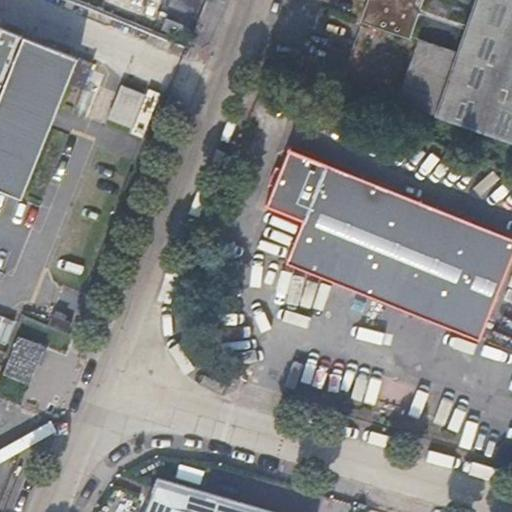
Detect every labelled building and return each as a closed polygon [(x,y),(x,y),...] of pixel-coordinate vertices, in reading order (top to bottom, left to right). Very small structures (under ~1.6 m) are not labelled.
[(371,0),(365,20),(412,37),(424,0),(371,0)] [(511,0),(477,0),(459,53),(437,115),(511,140),(511,0)] [(0,188),(24,198),(79,58),(0,26),(0,188)] [(459,53),(412,37),(390,98),(437,115),(459,53)] [(146,129),(153,94),(113,86),(106,120),(146,129)] [(306,220),(289,263),(480,339),(511,259),(511,237),(291,149),(270,205),(287,212),(306,220)] [(270,255),(289,263),(306,220),(287,212),(270,255)] [(12,375),(14,375),(32,382),(45,347),(26,340),(12,375)] [(145,511),(273,511),(160,478),(145,511)]
